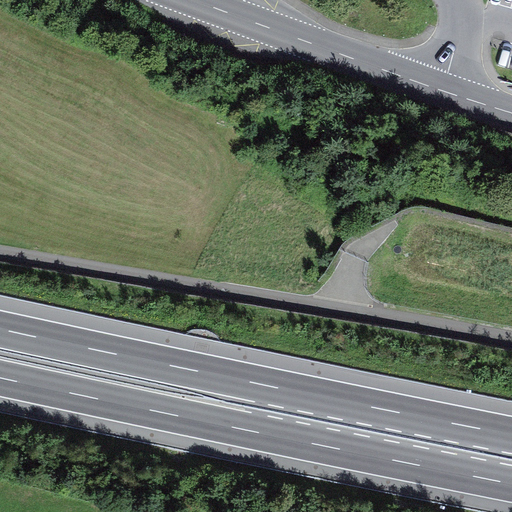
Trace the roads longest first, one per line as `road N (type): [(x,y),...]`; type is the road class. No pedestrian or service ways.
road 1 (motorway): [(511,435),(0,329)]
road 2 (motorway): [(0,378),(511,484)]
road 3 (secondary): [(196,0),(441,90)]
